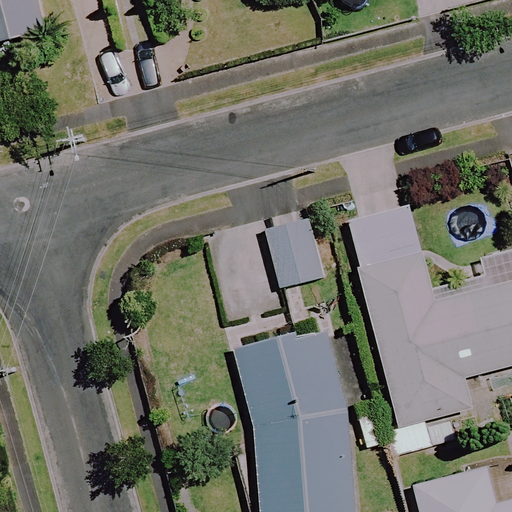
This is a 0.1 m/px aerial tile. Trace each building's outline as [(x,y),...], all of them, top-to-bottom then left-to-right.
[(0,0),(0,40),(53,27),(46,0),(0,0)] [(394,256),(430,247),(418,200),(381,209),(356,216),(368,263),(394,256)] [(272,225),(287,284),(293,282),(330,273),(315,214),(313,215),(294,220),(277,224),(272,225)] [(368,263),(367,263),(408,422),(483,402),(475,372),(511,362),(511,276),(444,294),(441,283),(432,246),(430,247),(394,256),(368,263)] [(444,294),(511,276),(511,246),(487,253),(492,270),(441,283),(444,294)] [(298,328),(239,344),(260,423),(267,511),(363,511),(354,406),(335,325),(328,327),(305,332),(304,326),(298,328)] [(390,429),(397,454),(438,442),(431,418),(390,429)] [(434,426),(438,442),(460,437),(456,420),(434,426)] [(495,463),(421,482),(428,511),(511,511),(511,495),(504,498),(495,463)]
